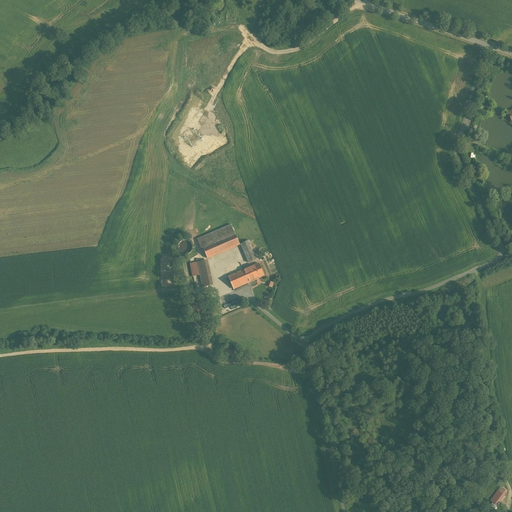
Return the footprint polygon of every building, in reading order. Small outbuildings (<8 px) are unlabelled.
[(231,225),(197,240),(201,249),(203,248),(208,258),(240,244),(231,225)] [(187,238),(185,238),(182,239),(181,240),(179,242),(179,245),(179,248),(181,250),(183,251),(184,252),(186,252),(189,251),(190,251),(192,249),(193,246),(193,244),(192,241),(191,240),(189,239),(187,238)] [(250,239),(240,243),(248,262),(257,258),(250,239)] [(208,260),(196,262),(201,287),(213,285),(208,260)] [(259,263),(228,277),(234,289),(264,276),(259,263)] [(228,312),(242,307),(240,302),(226,308),(228,312)] [(216,310),(210,307),(207,315),(214,317),(216,310)] [(236,351),(225,347),(223,353),(234,357),(236,351)] [(501,486),(498,491),(503,495),(506,490),(501,486)] [(498,491),(489,504),(497,510),(507,498),(503,495),(498,491)]
